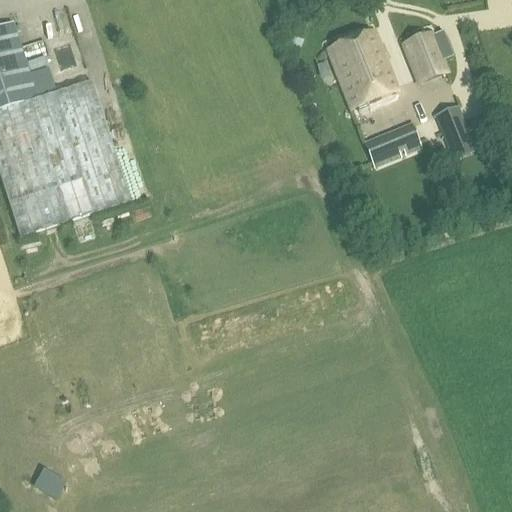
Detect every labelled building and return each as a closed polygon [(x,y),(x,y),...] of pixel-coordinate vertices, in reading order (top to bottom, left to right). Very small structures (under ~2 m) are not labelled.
[(0,113),(36,102),(12,26),(0,29),(0,113)] [(374,34),(327,53),(352,112),(398,93),(374,34)] [(449,75),(433,37),(405,48),(420,86),(449,75)] [(36,102),(0,113),(0,179),(20,241),(131,205),(91,84),(36,102)] [(463,99),(442,107),(454,139),(475,131),(463,99)] [(412,125),(364,145),(374,171),(422,151),(412,125)] [(0,284),(8,286),(14,261),(0,257),(0,284)] [(107,451),(91,429),(75,441),(91,462),(107,451)] [(65,484),(42,471),(32,487),(55,501),(65,484)]
